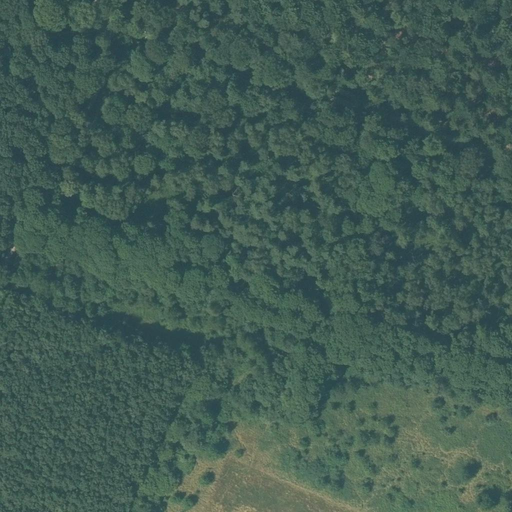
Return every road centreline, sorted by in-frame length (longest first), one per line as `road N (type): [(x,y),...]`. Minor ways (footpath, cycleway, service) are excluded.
road 1 (track): [(65,0),(511,153)]
road 2 (track): [(311,395),(454,0)]
road 3 (track): [(29,221),(101,68),(95,11)]
